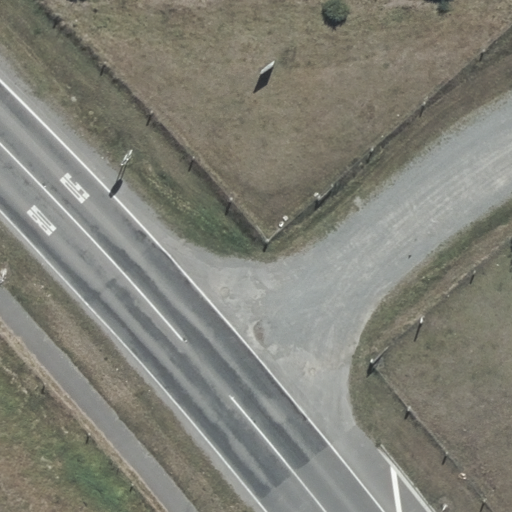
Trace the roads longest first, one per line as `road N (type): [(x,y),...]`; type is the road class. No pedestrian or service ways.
road 1 (unclassified): [(229,394),(397,223),(511,136)]
road 2 (secondary): [(229,394),(0,145)]
road 3 (secondary): [(326,511),(229,394)]
